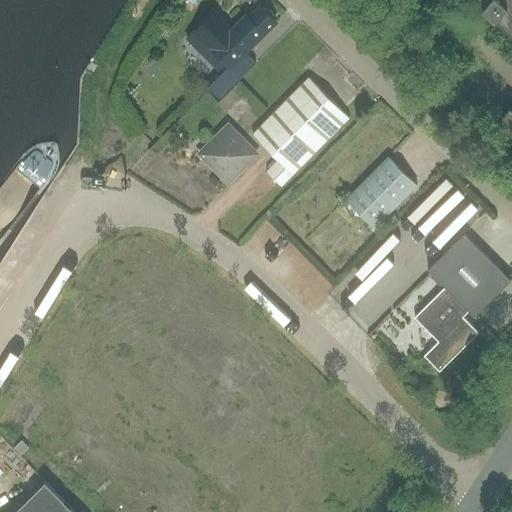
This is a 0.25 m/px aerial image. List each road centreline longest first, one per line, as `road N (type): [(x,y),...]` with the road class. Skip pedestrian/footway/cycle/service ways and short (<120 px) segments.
road 1 (unclassified): [(0,324),(72,209),(91,196),(115,195),(182,216),(229,251),(478,498)]
road 2 (residential): [(511,221),(298,5)]
